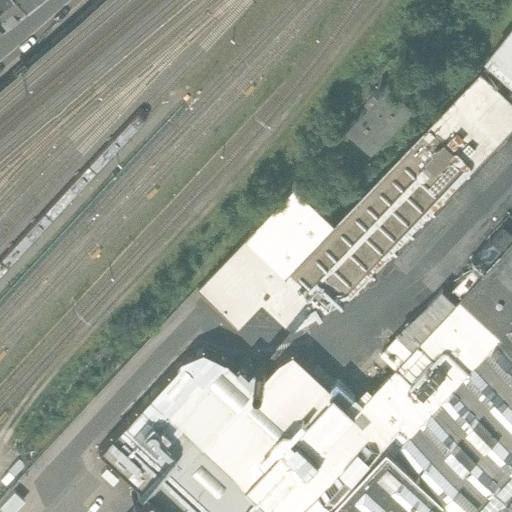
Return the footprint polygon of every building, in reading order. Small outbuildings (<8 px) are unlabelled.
[(0,0),(0,21),(24,3),(20,0),(0,0)] [(511,25),(489,54),(511,75),(511,25)] [(285,276),(263,300),(292,327),(350,294),(511,125),(511,98),(482,70),(335,224),(295,186),(246,239),(285,276)] [(413,104),(389,82),(379,92),(374,87),(365,97),(370,102),(347,126),(370,149),(413,104)] [(483,271),(511,240),(511,231),(511,232),(504,225),(471,260),(475,264),(483,271)] [(285,276),(246,239),(199,288),(239,327),(263,300),(285,276)] [(511,511),(511,240),(483,271),(461,295),(456,301),(397,364),(355,408),(293,349),(279,360),(256,385),(228,358),(204,348),(182,357),(96,445),(147,491),(170,511),(511,511)] [(461,295),(483,271),(475,264),(453,287),(461,295)] [(397,364),(456,301),(443,288),(426,305),(399,329),(397,332),(398,333),(381,351),(390,360),(391,358),(397,364)] [(170,511),(147,491),(127,511),(170,511)]
